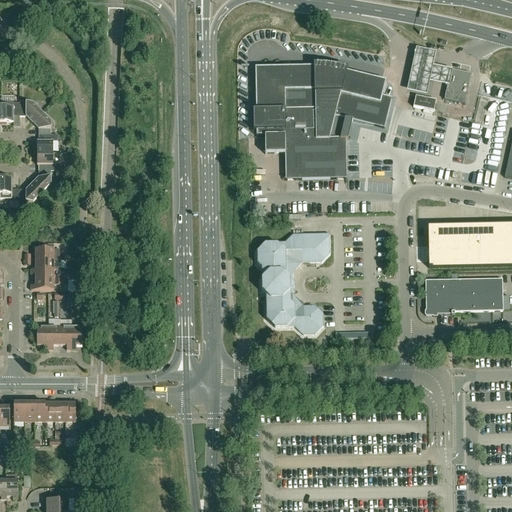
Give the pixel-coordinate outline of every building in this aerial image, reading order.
[(435,54),(416,51),(407,92),(427,96),(430,80),(447,83),(450,71),(432,67),(435,54)] [(267,155),(285,155),(285,181),(346,180),(346,139),(343,139),(343,129),(345,119),(385,129),(392,99),(382,96),(386,82),(336,70),(324,68),(324,67),(255,69),(256,137),(267,137),(267,155)] [(450,71),(447,83),(444,101),(464,105),(471,75),(450,71)] [(413,108),(433,112),(434,107),(436,101),(415,97),(414,103),(413,108)] [(1,124),(13,124),(13,118),(19,118),(19,106),(13,106),(13,104),(1,104),(1,108),(1,124)] [(25,118),(31,124),(42,114),(33,105),(25,105),(25,106),(19,106),(19,118),(25,118)] [(38,131),(38,137),(50,137),(50,131),(51,131),(51,123),(42,114),(31,124),(38,131)] [(57,143),(57,137),(50,137),(38,137),(38,143),(37,143),(37,155),(53,155),(53,143),(57,143)] [(38,167),(38,173),(50,173),(70,173),(70,166),(53,166),(53,155),(37,155),(37,167),(38,167)] [(38,178),(32,185),(42,195),(51,186),(51,179),(50,179),(50,173),(38,173),(38,178)] [(11,203),(17,203),(17,191),(11,191),(11,179),(0,179),(0,199),(11,200),(11,203)] [(17,191),(17,203),(17,210),(26,210),(26,204),(33,204),(42,195),(32,185),(26,191),(17,191)] [(290,216),(290,203),(261,204),(261,217),(290,216)] [(511,226),(428,228),(428,269),(511,267),(511,226)] [(322,264),(330,255),(329,235),(293,236),(285,244),(265,244),(257,253),(257,265),(265,273),(265,277),(261,281),(262,293),(270,301),(270,304),(266,309),(266,321),(274,329),(295,328),(303,336),(315,336),(323,328),(323,315),(314,307),(302,308),(291,296),(294,293),(294,279),(290,276),(302,264),(322,264)] [(35,261),(60,261),(54,261),(54,251),(45,251),(45,247),(36,247),(36,251),(35,251),(35,261)] [(31,271),(54,271),(60,271),(60,261),(35,261),(35,271),(31,271)] [(54,271),(31,271),(31,276),(35,276),(35,282),(63,282),(63,277),(54,277),(54,271)] [(437,318),(437,316),(451,316),(451,317),(454,317),(454,314),(503,313),(502,281),(425,282),(426,312),(425,313),(425,316),(426,317),(433,317),(433,318),(437,318)] [(63,282),(35,282),(35,287),(31,287),(31,292),(54,292),(54,286),(63,286),(63,282)] [(77,329),(71,329),(71,352),(76,352),(76,348),(82,348),(83,322),(77,322),(77,329)] [(48,352),(48,329),(37,329),(36,347),(43,347),(43,352),(48,352)] [(60,329),(48,329),(48,352),(53,352),(53,347),(60,347),(60,329)] [(60,329),(60,347),(66,347),(66,352),(71,352),(71,329),(60,329)] [(80,409),(80,403),(75,403),(75,405),(65,405),(65,423),(75,424),(75,409),(80,409)] [(24,423),(24,405),(13,405),(13,423),(24,423)] [(24,405),(24,423),(34,423),(34,405),(24,405)] [(34,405),(34,423),(44,423),(44,405),(34,405)] [(44,405),(44,423),(55,423),(55,405),(44,405)] [(55,405),(55,423),(65,423),(65,405),(55,405)] [(0,427),(9,428),(9,410),(0,409),(0,427)] [(17,476),(6,476),(6,502),(7,502),(7,499),(12,499),(12,502),(18,501),(17,476)] [(68,511),(68,501),(46,501),(46,511),(68,511)]
